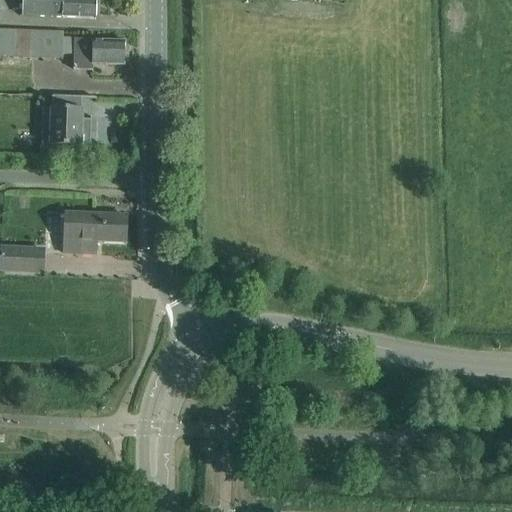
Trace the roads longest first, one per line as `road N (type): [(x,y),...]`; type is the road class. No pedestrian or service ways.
road 1 (tertiary): [(511,362),(441,358),(290,328),(249,328),(200,344)]
road 2 (tertiary): [(157,511),(161,396),(178,363),(200,344)]
road 3 (tertiary): [(156,180),(156,0)]
road 4 (tertiary): [(200,344),(160,268),(156,180)]
road 5 (unclassified): [(156,180),(0,176)]
